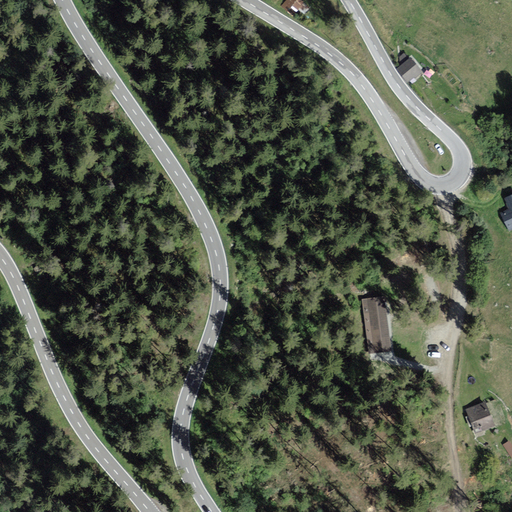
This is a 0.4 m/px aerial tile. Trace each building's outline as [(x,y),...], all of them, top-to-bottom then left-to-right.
[(302,0),(289,0),(282,7),(293,19),(307,5),(302,0)] [(415,59),(398,71),(408,84),(424,73),(415,59)] [(511,210),(502,214),(511,233),(511,232),(511,197),(506,200),(511,210)] [(386,298),(363,301),(368,353),(392,351),(386,298)] [(487,403),(467,410),(476,435),(496,428),(487,403)]
